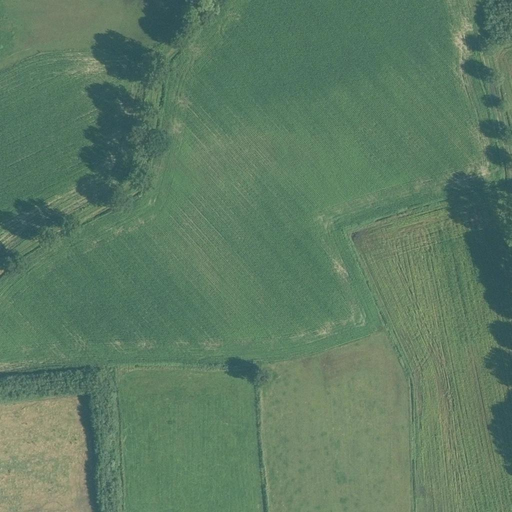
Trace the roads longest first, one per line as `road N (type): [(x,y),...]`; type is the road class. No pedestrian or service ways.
road 1 (track): [(0,269),(129,189),(164,60),(217,0)]
road 2 (track): [(511,180),(470,0)]
